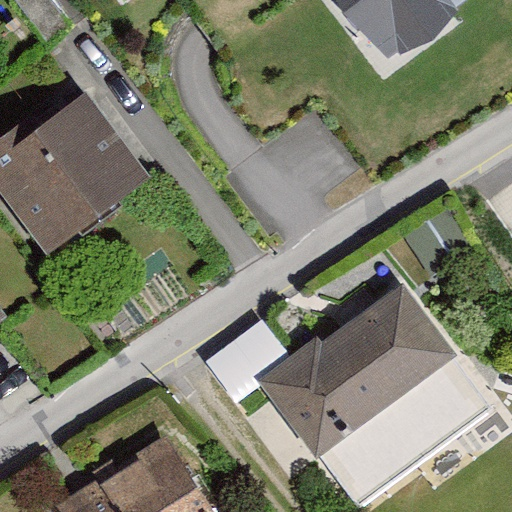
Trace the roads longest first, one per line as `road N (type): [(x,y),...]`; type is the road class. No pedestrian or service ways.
road 1 (residential): [(511,129),(0,450)]
road 2 (unknown): [(390,204),(312,69),(293,0)]
